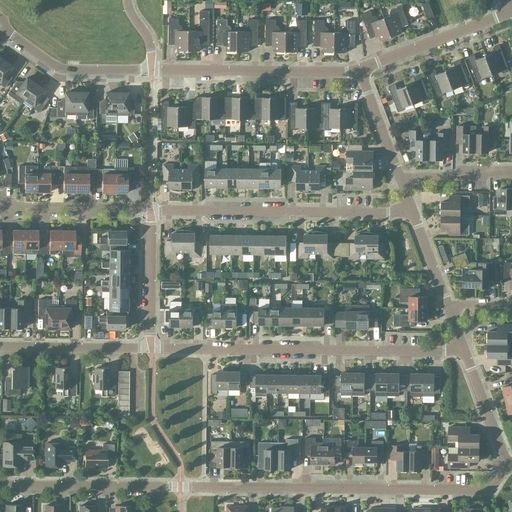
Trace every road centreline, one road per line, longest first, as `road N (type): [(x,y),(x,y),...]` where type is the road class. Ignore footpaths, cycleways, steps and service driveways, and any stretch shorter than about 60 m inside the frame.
road 1 (residential): [(179,486),(490,489),(507,464)]
road 2 (residential): [(151,347),(464,351)]
road 3 (residential): [(150,210),(412,212)]
road 4 (residential): [(358,68),(150,69)]
road 5 (residential): [(179,486),(0,484)]
road 6 (residential): [(150,69),(56,67),(6,31)]
road 7 (residential): [(0,346),(151,347)]
road 8 (residential): [(150,210),(0,206)]
road 9 (residential): [(379,61),(509,12)]
road 10 (residential): [(151,347),(150,210)]
road 11 (residential): [(401,181),(358,68)]
road 12 (residential): [(507,464),(464,351)]
